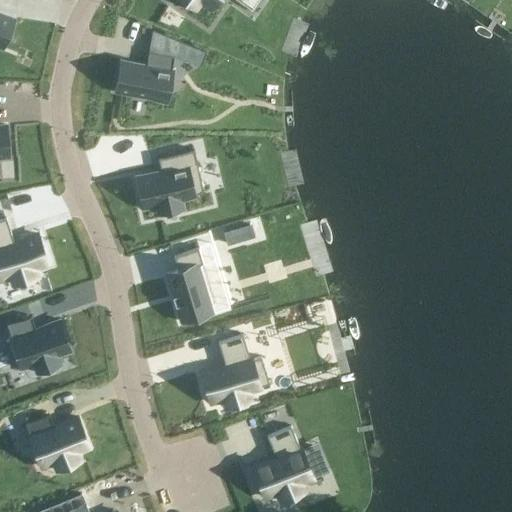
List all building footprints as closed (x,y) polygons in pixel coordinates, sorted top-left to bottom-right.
[(0,46),(1,47),(13,17),(0,11),(0,46)] [(119,58),(113,89),(165,99),(172,54),(147,49),(144,62),(119,58)] [(159,169),(135,175),(142,206),(155,203),(157,212),(182,206),(179,195),(202,190),(192,147),(156,156),(159,169)] [(5,216),(0,217),(0,277),(10,274),(13,283),(36,276),(33,267),(46,262),(37,232),(12,240),(5,216)] [(176,266),(165,270),(172,293),(171,293),(174,303),(175,303),(180,320),(210,311),(196,262),(201,260),(196,246),(172,253),(176,266)] [(9,337),(5,339),(14,366),(19,365),(19,366),(33,361),(36,371),(59,362),(56,353),(69,349),(59,319),(34,327),(30,314),(5,323),(10,335),(9,336),(9,337)] [(223,362),(199,370),(209,400),(222,396),(224,406),(248,398),(246,389),(259,385),(259,384),(268,381),(259,353),(249,357),(241,331),(216,339),(223,362)] [(48,412),(24,421),(29,434),(28,434),(39,464),(52,459),(56,468),(79,459),(75,450),(88,445),(76,415),(53,424),(48,412)] [(275,456),(251,466),(263,495),(276,490),(280,499),(303,490),(299,481),(312,476),(300,446),(299,447),(289,424),(265,433),(275,456)] [(61,511),(57,501),(33,511),(116,511),(115,509),(107,511),(88,511),(86,506),(69,511),(61,511)]
